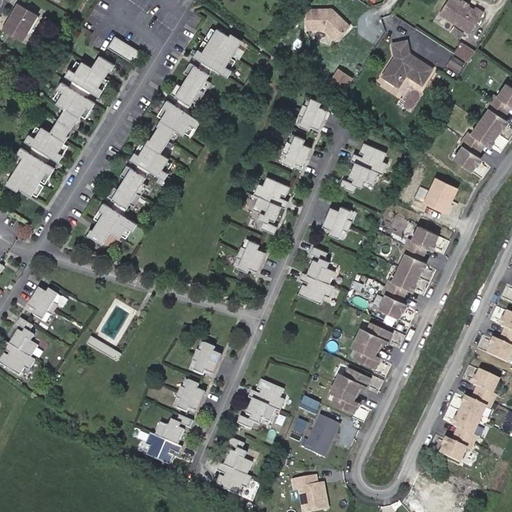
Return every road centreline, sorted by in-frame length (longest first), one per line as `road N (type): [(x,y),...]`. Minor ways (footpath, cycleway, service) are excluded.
road 1 (residential): [(511,157),(478,205),(354,470),(367,494),(401,481),(511,244)]
road 2 (residential): [(39,252),(161,52)]
road 3 (residential): [(39,252),(261,321)]
road 4 (residential): [(347,124),(261,321)]
road 5 (residential): [(261,321),(198,468)]
